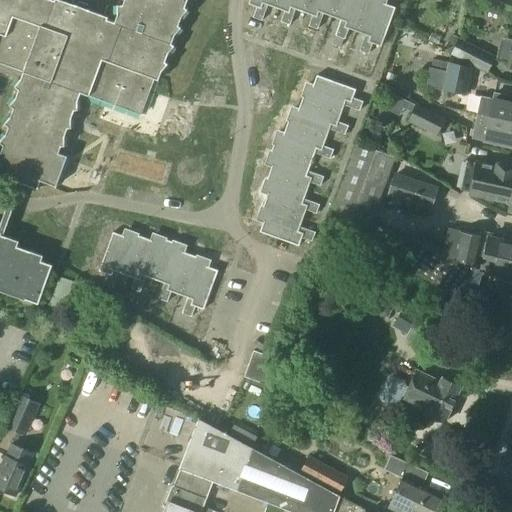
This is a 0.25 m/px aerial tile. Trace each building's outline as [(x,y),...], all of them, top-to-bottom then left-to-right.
[(0,0),(0,64),(22,73),(20,80),(14,87),(17,91),(14,99),(9,106),(13,109),(9,117),(3,124),(7,128),(5,136),(0,141),(0,144),(3,146),(0,153),(0,166),(3,168),(0,175),(0,176),(16,182),(37,190),(40,181),(47,184),(47,183),(51,183),(51,173),(54,165),(57,165),(58,155),(60,147),(64,147),(64,137),(67,129),(70,129),(71,119),(73,111),(77,111),(77,101),(80,93),(141,115),(154,79),(157,81),(160,72),(167,64),(164,62),(167,54),(173,46),(171,44),(174,36),(180,28),(178,26),(181,17),(187,10),(184,8),(186,0),(123,0),(122,5),(117,6),(117,15),(114,23),(106,20),(107,17),(59,0),(54,0),(54,1),(51,0),(0,0)] [(255,0),(333,11),(330,27),(356,30),(355,37),(375,40),(381,0),(255,0)] [(240,236),(236,234),(250,211),(277,220),(327,82),(319,80),(321,73),(327,75),(337,47),(227,7),(197,90),(272,117),(245,191),(190,157),(188,160),(107,110),(71,167),(224,262),(240,236)] [(451,56),(487,74),(494,59),(458,41),(451,56)] [(446,72),(445,77),(468,81),(470,68),(448,63),(446,72)] [(425,85),(425,86),(442,90),(445,77),(446,72),(429,69),(425,85)] [(445,77),(442,90),(465,95),(468,81),(445,77)] [(480,96),(476,112),(511,120),(511,99),(492,95),(491,99),(480,96)] [(443,118),(415,104),(407,120),(435,133),(443,118)] [(511,120),(476,112),(474,121),(471,138),(511,146),(511,120)] [(328,219),(363,241),(394,160),(355,145),(328,219)] [(459,191),(469,193),(469,195),(509,204),(507,214),(508,215),(509,213),(511,213),(511,167),(496,164),(495,167),(476,163),(475,165),(465,163),(459,191)] [(388,195),(430,209),(436,190),(395,176),(388,195)] [(7,208),(0,225),(0,234),(2,236),(12,210),(21,184),(16,182),(7,208)] [(106,223),(97,261),(160,276),(158,285),(180,290),(176,309),(194,314),(208,254),(178,247),(181,237),(145,228),(144,232),(106,223)] [(392,259),(466,307),(473,274),(503,280),(504,275),(511,276),(511,243),(447,230),(441,259),(439,258),(406,237),(392,259)] [(2,236),(0,234),(0,291),(24,300),(25,299),(38,303),(52,265),(41,261),(43,256),(16,247),(18,241),(2,236)] [(45,315),(61,320),(75,282),(58,276),(45,315)] [(403,307),(392,328),(415,341),(427,321),(403,307)] [(243,377),(266,385),(275,359),(253,351),(243,377)] [(408,389),(403,400),(427,411),(425,415),(444,424),(461,388),(442,379),(440,383),(416,372),(408,389)] [(387,380),(379,397),(381,402),(392,407),(397,405),(399,399),(403,400),(408,389),(405,388),(403,383),(392,378),(387,380)] [(18,395),(4,427),(25,436),(39,404),(18,395)] [(363,511),(364,511),(239,443),(198,421),(180,469),(212,481),(267,502),(263,511),(363,511)] [(0,469),(0,488),(16,495),(29,467),(28,466),(33,454),(12,446),(7,457),(6,457),(0,469)] [(340,494),(348,479),(308,457),(299,472),(340,494)] [(170,495),(202,507),(212,481),(180,469),(170,495)] [(388,508),(396,511),(433,511),(442,495),(403,476),(388,508)] [(200,511),(202,507),(170,495),(168,495),(163,506),(180,511),(200,511)]
